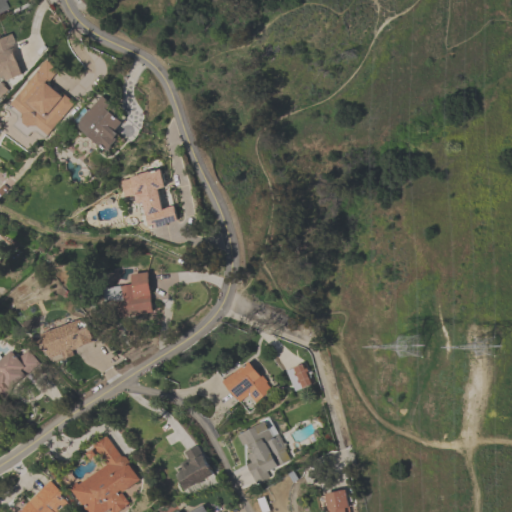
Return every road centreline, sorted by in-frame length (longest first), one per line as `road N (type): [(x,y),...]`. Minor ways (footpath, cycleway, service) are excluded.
road 1 (residential): [(64,0),(87,29),(163,76),(224,223),(230,282)]
road 2 (residential): [(0,463),(191,335),(218,309),(230,282)]
road 3 (residential): [(249,511),(200,421),(167,397),(116,383)]
